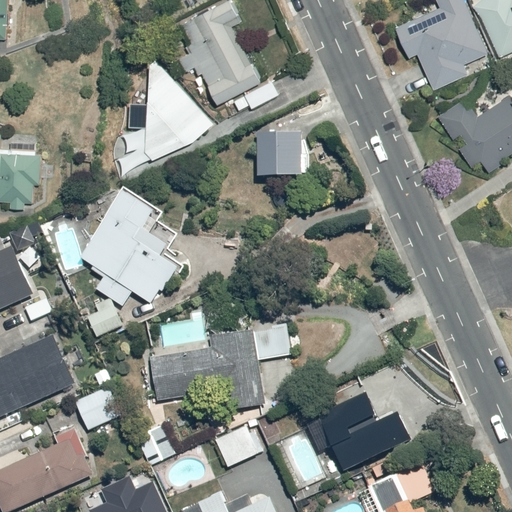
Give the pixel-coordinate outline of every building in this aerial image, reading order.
[(0,0),(0,39),(11,39),(11,0),(0,0)] [(436,0),(441,10),(396,29),(410,61),(418,57),(434,92),(468,77),(464,67),(488,56),(464,0),(436,0)] [(511,0),(485,0),(474,9),(482,18),(500,59),(511,53),(511,0)] [(218,105),(261,84),(233,27),(242,23),(230,1),(181,26),(218,105)] [(146,151),(154,161),(195,142),(216,123),(160,58),(151,62),(146,151)] [(276,79),(235,99),(241,110),(252,104),(254,107),(283,93),(276,79)] [(467,100),(439,118),(472,170),(482,164),(488,173),(511,156),(511,102),(509,98),(479,118),(467,100)] [(305,130),(261,130),(261,177),(313,176),(313,151),(305,151),(305,130)] [(0,199),(1,199),(1,209),(26,210),(26,200),(37,201),(37,183),(44,183),(45,151),(39,151),(39,140),(2,139),(3,136),(0,136),(0,199)] [(155,213),(124,191),(81,261),(151,307),(176,268),(161,259),(168,248),(144,232),(155,213)] [(13,247),(0,252),(0,311),(34,296),(13,247)] [(50,296),(27,306),(33,320),(20,325),(26,340),(57,328),(52,315),(57,313),(50,296)] [(125,324),(114,298),(113,298),(98,304),(101,310),(89,316),(98,336),(125,324)] [(212,349),(152,358),(158,402),(218,391),(222,413),(266,407),(253,331),(211,338),(212,349)] [(53,337),(0,359),(0,419),(75,386),(53,337)] [(116,382),(77,400),(92,431),(131,412),(116,382)] [(368,395),(319,417),(343,472),(413,443),(401,417),(379,426),(368,395)] [(133,419),(135,428),(151,465),(179,453),(167,425),(167,404),(138,405),(138,419),(133,419)] [(214,429),(216,434),(231,468),(270,451),(252,412),(214,429)] [(74,439),(0,472),(0,505),(3,511),(14,511),(92,478),(74,439)] [(130,511),(117,480),(80,496),(86,511),(130,511)] [(228,511),(226,508),(215,511),(269,511),(264,502),(241,511),(228,511)] [(425,511),(424,510),(418,511),(414,511),(410,503),(391,511),(425,511)]
